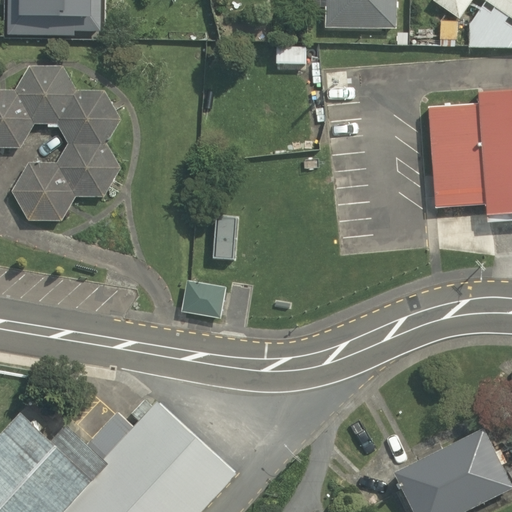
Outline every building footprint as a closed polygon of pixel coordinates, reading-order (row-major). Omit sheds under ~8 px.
[(7,0),(7,33),(75,34),(73,28),(98,28),(98,0),(7,0)] [(306,0),(306,7),(326,8),(326,28),(395,30),(396,0),(306,0)] [(511,0),(430,0),(429,1),(460,22),(459,47),(511,49),(511,0)] [(17,89),(35,124),(56,124),(77,89),(62,66),(30,65),(17,89)] [(478,103),(427,106),(435,206),(485,202),(486,213),(511,210),(511,87),(477,90),(478,103)] [(0,147),(21,147),(35,124),(17,89),(0,88),(0,147)] [(56,124),(68,143),(107,143),(121,119),(105,90),(77,89),(56,124)] [(56,162),(75,196),(104,197),(121,167),(107,143),(68,143),(56,162)] [(12,191),(28,220),(62,221),(75,196),(56,162),(29,162),(12,191)] [(236,216),(216,214),(212,257),(233,258),(236,216)] [(226,287),(186,280),(181,311),(221,318),(226,287)] [(199,511),(236,472),(156,399),(104,456),(110,461),(61,511),(199,511)] [(50,439),(19,411),(0,431),(0,511),(61,511),(110,461),(104,456),(66,422),(50,439)] [(511,476),(483,421),(398,465),(422,511),(451,511),(511,480),(511,476)]
